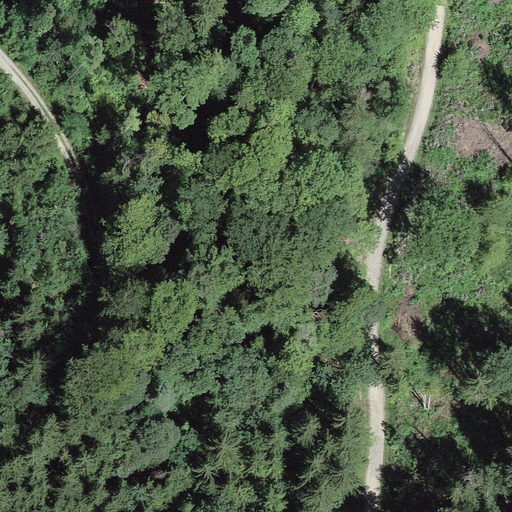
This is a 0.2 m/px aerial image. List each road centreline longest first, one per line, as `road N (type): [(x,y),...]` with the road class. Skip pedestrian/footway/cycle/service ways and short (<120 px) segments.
road 1 (track): [(443,0),(430,111),(391,195),(367,300),(381,396),(369,511)]
road 2 (track): [(0,49),(67,152),(90,222),(96,278),(87,334),(65,387),(0,472)]
